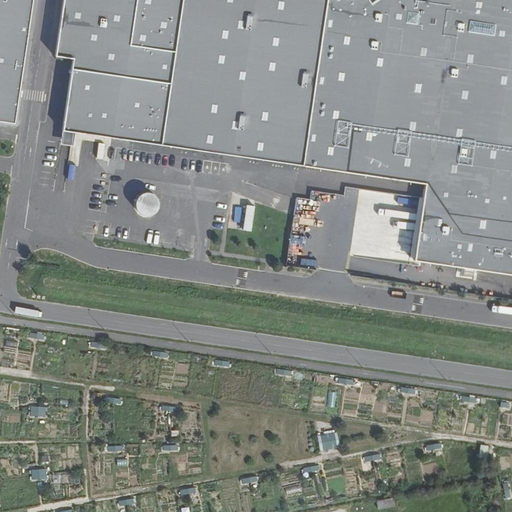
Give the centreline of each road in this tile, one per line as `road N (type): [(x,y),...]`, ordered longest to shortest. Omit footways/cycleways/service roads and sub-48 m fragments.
road 1 (unclassified): [(0,303),(511,379)]
road 2 (track): [(511,445),(0,370)]
road 3 (track): [(22,511),(433,434)]
road 4 (track): [(88,383),(83,444),(0,446)]
